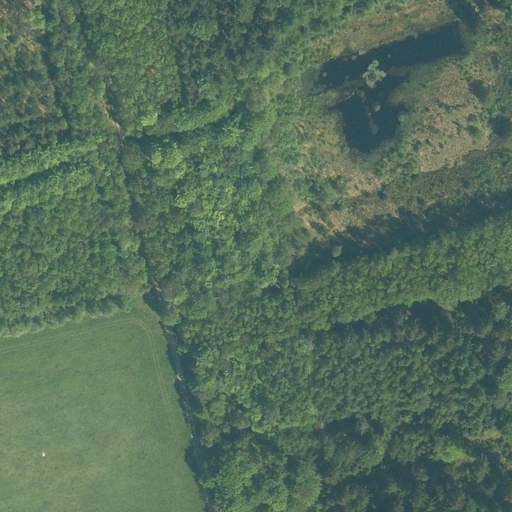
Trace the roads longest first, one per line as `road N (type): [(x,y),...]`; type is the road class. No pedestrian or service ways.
road 1 (track): [(214,511),(86,0)]
road 2 (track): [(119,137),(280,85)]
